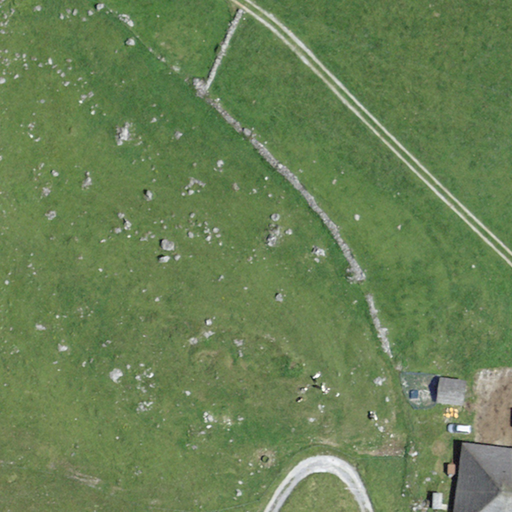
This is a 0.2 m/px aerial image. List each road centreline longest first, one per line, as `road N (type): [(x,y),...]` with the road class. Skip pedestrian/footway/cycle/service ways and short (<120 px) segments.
road 1 (track): [(241,0),(273,21),(511,256)]
road 2 (track): [(364,511),(351,473),(326,456),(299,467),(270,511)]
